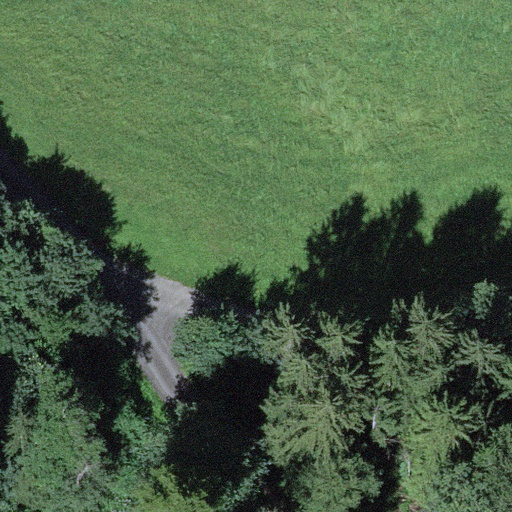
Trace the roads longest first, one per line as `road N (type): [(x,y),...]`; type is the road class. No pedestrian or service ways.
road 1 (track): [(107,295),(308,340),(427,350),(484,345),(511,330)]
road 2 (track): [(107,295),(245,511)]
road 3 (track): [(0,180),(107,295)]
